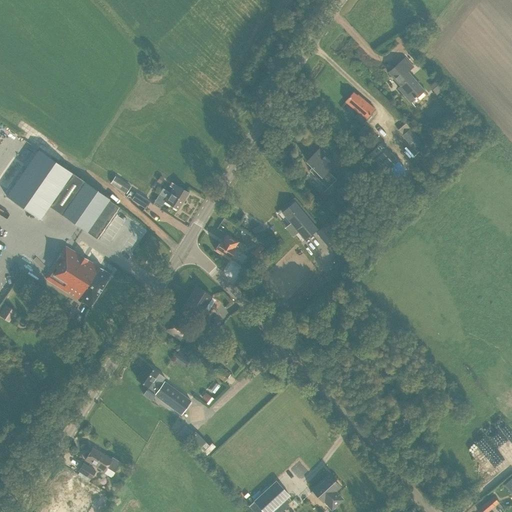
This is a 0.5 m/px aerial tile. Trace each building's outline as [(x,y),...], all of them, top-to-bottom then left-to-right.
[(413,67),(405,58),(388,72),(400,86),(398,88),(410,102),(424,90),(408,72),(413,67)] [(436,81),(432,85),(438,92),(443,88),(436,81)] [(356,95),(353,92),(345,101),(358,112),(355,117),(362,123),(375,109),(357,94),(356,95)] [(397,117),(387,125),(395,135),(406,127),(397,117)] [(364,125),(355,136),(364,143),(373,133),(364,125)] [(380,144),(370,154),(394,180),(404,170),(380,144)] [(308,159),(313,164),(309,168),(328,188),(337,179),(328,170),(333,165),(328,159),(329,158),(319,149),(308,159)] [(50,206),(97,239),(119,207),(38,150),(6,196),(40,220),(50,206)] [(126,193),(131,186),(115,176),(111,183),(126,193)] [(175,184),(169,192),(184,201),(189,193),(182,189),(175,184)] [(184,201),(169,192),(166,191),(163,188),(155,201),(162,206),(165,201),(178,210),(184,201)] [(136,192),(136,193),(132,199),(145,208),(150,201),(136,192)] [(294,202),(282,212),(305,239),(317,230),(294,202)] [(253,220),(256,214),(249,211),(247,217),(253,220)] [(260,230),(268,225),(265,220),(257,225),(260,230)] [(328,246),(336,239),(325,225),(316,232),(328,246)] [(258,228),(252,231),(256,238),(262,235),(258,228)] [(25,246),(31,237),(27,234),(21,243),(25,246)] [(240,252),(244,246),(227,234),(223,241),(222,240),(215,250),(230,259),(236,249),(240,252)] [(257,257),(265,248),(261,244),(253,253),(257,257)] [(91,307),(111,275),(66,246),(45,278),(91,307)] [(350,256),(345,251),(337,258),(341,263),(350,256)] [(189,297),(182,308),(186,310),(198,318),(212,297),(199,289),(193,300),(189,297)] [(13,317),(20,307),(10,301),(3,311),(13,317)] [(196,332),(174,319),(167,330),(180,339),(184,332),(193,337),(196,332)] [(207,335),(214,325),(208,321),(201,331),(207,335)] [(157,384),(159,386),(165,378),(146,364),(136,378),(149,387),(153,390),(157,384)] [(224,381),(230,374),(219,366),(214,373),(224,381)] [(181,414),(191,400),(165,381),(155,395),(181,414)] [(189,435),(196,427),(189,421),(182,429),(189,435)] [(210,437),(198,426),(190,435),(201,445),(210,437)] [(203,445),(209,452),(218,443),(212,436),(203,445)] [(107,467),(113,471),(115,472),(121,462),(112,457),(111,459),(93,448),(85,460),(104,472),(107,467)] [(91,478),(95,471),(83,463),(78,471),(91,478)] [(329,475),(312,490),(323,502),(324,501),(331,509),(342,499),(335,491),(340,486),(329,475)] [(511,475),(503,483),(511,493),(511,475)] [(75,481),(58,511),(89,511),(99,494),(75,481)] [(271,511),(289,496),(276,481),(254,501),(263,511),(271,511)] [(480,511),(486,511),(498,503),(493,497),(478,509),(480,511)]
